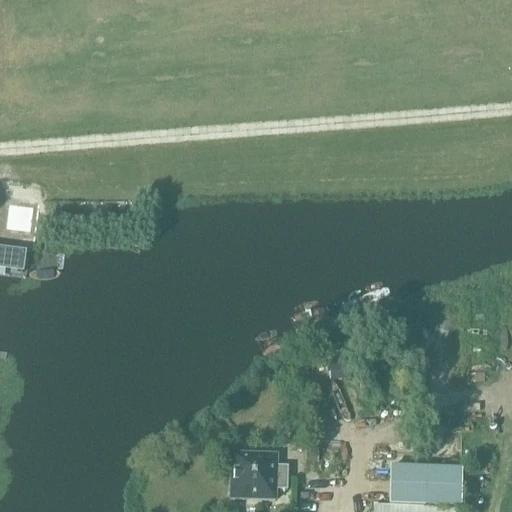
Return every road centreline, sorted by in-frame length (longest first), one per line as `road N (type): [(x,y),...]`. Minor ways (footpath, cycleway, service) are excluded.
road 1 (track): [(0,153),(511,112)]
road 2 (track): [(346,488),(383,433),(432,402)]
